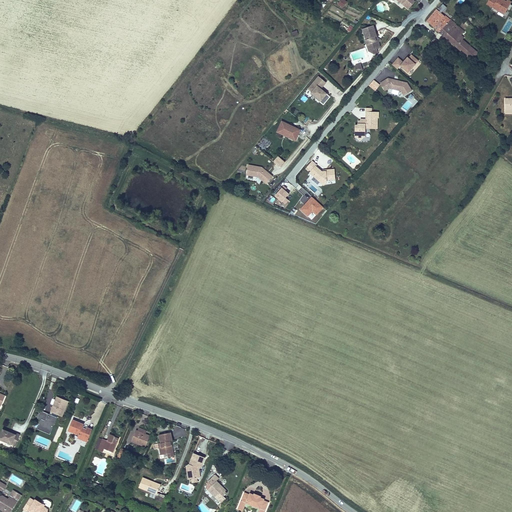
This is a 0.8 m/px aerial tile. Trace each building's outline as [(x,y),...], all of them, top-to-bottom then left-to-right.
[(498,11),(503,14),(506,9),(509,11),(511,5),(509,4),(511,1),(508,0),(505,0),(504,0),(487,0),(485,4),(491,7),(490,10),(496,14),(498,11)] [(436,9),(426,21),(436,29),(445,16),(441,12),(439,11),(436,9)] [(436,30),(444,37),(456,24),(451,19),(446,15),(445,16),(436,29),(436,30)] [(456,24),(444,37),(463,53),(470,45),(463,39),(465,37),(462,35),(465,32),(459,26),(458,26),(456,25),(456,24)] [(379,43),(381,39),(378,37),(374,25),(362,29),(365,39),(365,40),(366,44),(366,45),(368,51),(374,54),(378,53),(377,49),(380,48),(381,46),(379,43)] [(470,45),(463,53),(472,61),(479,53),(470,45)] [(400,66),(408,73),(419,61),(411,54),(408,58),(407,57),(403,62),(398,57),(392,64),(397,69),(400,66)] [(363,71),(361,63),(355,65),(357,73),(363,71)] [(327,93),(322,89),(327,83),(318,76),(307,89),(311,92),(310,93),(320,101),(319,102),(324,105),(331,97),(328,95),(326,93),(327,93)] [(412,90),(407,82),(388,78),(380,83),(385,91),(390,89),(401,91),(404,96),(412,90)] [(329,81),(323,87),(334,96),(340,90),(329,81)] [(367,112),(372,112),(372,108),(365,108),(365,119),(360,118),(360,120),(358,120),(358,123),(365,123),(366,121),(367,121),(367,112)] [(357,138),(363,138),(366,138),(366,129),(378,129),(378,118),(379,118),(379,112),(372,112),(367,112),(367,121),(366,121),(365,123),(358,123),(358,124),(355,124),(355,138),(357,138)] [(296,141),(301,129),(282,120),(276,132),(283,135),(285,133),(289,135),(289,138),(296,141)] [(278,156),(273,162),(280,167),(285,162),(278,156)] [(307,167),(311,171),(315,165),(316,166),(317,165),(312,160),(307,167)] [(273,176),(262,167),(248,164),(246,175),(258,177),(266,184),(273,176)] [(315,165),(311,171),(309,173),(314,177),(318,181),(321,183),(327,181),(327,180),(336,180),(335,168),(325,169),(325,171),(322,171),(316,166),(315,165)] [(287,188),(284,186),(275,196),(282,202),(286,204),(289,200),(286,198),(289,194),(285,190),(287,188)] [(300,186),(297,188),(304,196),(306,194),(300,186)] [(316,215),(323,207),(311,197),(300,210),(308,217),(312,212),(316,215)] [(57,398),(52,411),(63,415),(68,402),(57,398)] [(38,418),(42,419),(38,429),(51,434),(58,417),(41,411),(38,418)] [(68,431),(78,435),(77,437),(87,441),(91,430),(81,426),(82,424),(72,421),(68,431)] [(17,442),(21,433),(17,432),(16,433),(10,431),(4,428),(0,437),(13,443),(13,441),(17,442)] [(144,432),(137,430),(135,429),(131,439),(145,445),(149,434),(144,432)] [(172,444),(172,441),(174,440),(172,432),(160,434),(162,442),(160,443),(160,447),(163,447),(164,454),(168,453),(169,457),(175,456),(173,444),(172,444)] [(103,437),(98,449),(103,451),(104,447),(113,450),(118,436),(109,433),(107,439),(103,437)] [(125,448),(121,446),(117,455),(122,457),(125,448)] [(199,471),(198,468),(199,466),(201,467),(204,457),(194,453),(188,466),(191,479),(200,477),(199,471)] [(158,493),(161,483),(143,476),(140,486),(158,493)] [(218,500),(222,496),(224,494),(225,494),(227,493),(226,492),(225,492),(221,488),(222,487),(216,481),(218,479),(215,476),(208,481),(212,485),(207,489),(218,500)] [(0,508),(2,511),(3,511),(8,511),(21,491),(13,487),(6,498),(1,495),(0,494),(0,508)] [(264,499),(260,497),(253,495),(249,493),(248,494),(243,493),(236,509),(242,511),(245,503),(259,509),(258,511),(264,511),(268,503),(263,501),(264,499)] [(40,504),(41,502),(34,498),(33,499),(29,497),(22,507),(27,510),(28,509),(33,511),(45,511),(46,508),(43,505),(40,504)]
